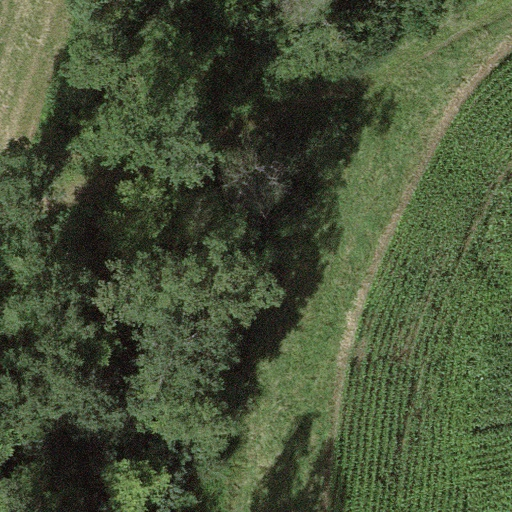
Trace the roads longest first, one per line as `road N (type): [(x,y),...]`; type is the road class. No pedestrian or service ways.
road 1 (track): [(0,228),(281,109),(443,19),(504,0)]
road 2 (track): [(370,60),(268,380),(247,511)]
